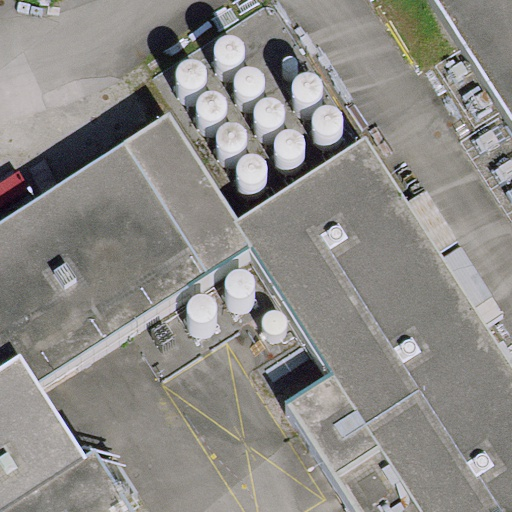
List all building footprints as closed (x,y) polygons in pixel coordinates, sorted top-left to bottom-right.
[(511,0),(432,0),(511,125),(511,0)] [(236,54),(228,51),(223,52),(219,53),(215,57),(212,61),(211,66),(212,72),(215,77),(220,81),(227,83),(233,82),(238,79),(241,75),(243,71),(243,66),(241,60),(236,54)] [(197,80),(189,77),(183,77),(180,79),(176,82),(173,86),(172,92),(172,98),(175,103),(180,107),(188,109),(193,108),(198,105),(202,100),(203,96),(203,91),(201,85),(197,80)] [(257,86),(249,83),(243,84),(240,85),(236,88),(233,93),(232,98),(232,104),(235,109),(240,113),(247,115),(253,114),(258,111),(262,107),(263,103),(263,97),(261,91),(257,86)] [(316,89),(308,87),(302,87),(299,89),(295,92),(292,96),(291,101),(291,108),(294,113),(299,117),(306,118),(312,118),(317,115),(321,110),(322,106),(322,101),(320,95),(316,89)] [(217,110),(209,107),(204,107),(200,109),(196,112),(194,117),(192,122),(193,128),(196,133),(201,137),(208,139),(214,138),(219,135),(222,130),(224,126),(224,121),(222,115),(217,110)] [(276,116),(268,113),(263,114),(259,115),(255,119),(253,123),(251,128),(252,134),(255,139),(260,143),(267,145),(273,144),(278,141),(281,137),(283,133),(283,128),(281,121),(276,116)] [(336,123),(328,121),(323,121),(319,123),(315,126),(312,130),(311,136),(312,142),(314,147),(319,151),(327,152),(332,152),(337,149),(341,144),(342,140),(343,135),(341,129),(336,123)] [(204,284),(250,255),(235,231),(168,125),(122,155),(204,284)] [(238,142),(230,139),(224,140),(221,141),(217,144),(214,149),(213,154),(213,160),(216,165),(221,169),(228,171),(234,170),(239,167),(243,163),(244,159),(244,154),(242,147),(238,142)] [(297,147),(289,144),(283,144),(280,146),(276,149),(273,154),(272,159),(272,165),(275,170),(280,174),(287,176),(293,175),(298,172),(302,167),(303,163),(303,158),(301,152),(297,147)] [(511,511),(511,374),(365,150),(235,231),(250,255),(332,383),(414,511),(511,511)] [(122,155),(0,232),(0,356),(10,373),(28,399),(204,284),(122,155)] [(259,173),(251,170),(246,170),(242,172),(238,175),(235,179),(234,185),(235,191),(238,196),(243,200),(250,202),(256,201),(261,198),(264,193),(266,189),(266,184),(264,178),(259,173)] [(247,288),(239,285),(233,286),(230,287),(226,290),(223,295),(222,300),(222,306),(225,311),(230,315),(237,317),(243,316),(248,313),(252,309),(253,305),(253,299),(251,293),(247,288)] [(208,312),(200,309),(195,309),(191,311),(187,314),(184,318),(183,324),(184,330),(187,335),(192,339),(199,341),(205,340),(210,337),(213,332),(215,328),(215,323),(213,317),(208,312)] [(0,379),(10,373),(0,356),(0,379)] [(0,511),(18,511),(77,475),(28,399),(10,373),(0,379),(0,511)] [(414,511),(332,383),(284,414),(347,511),(414,511)] [(119,511),(90,467),(77,475),(18,511),(119,511)]
